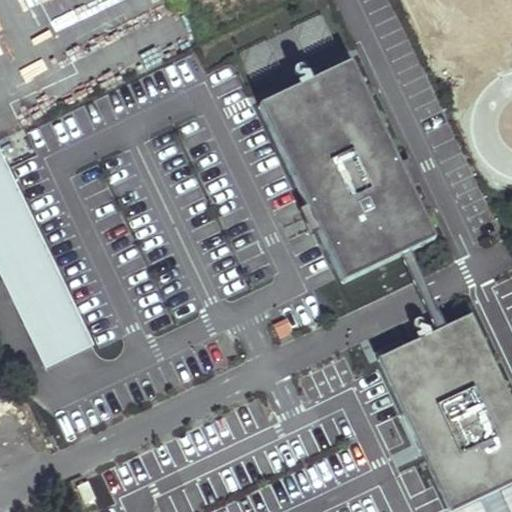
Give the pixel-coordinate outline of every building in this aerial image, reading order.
[(292,60),(332,48),(324,19),(284,31),(292,60)] [(237,53),(249,84),(279,73),(267,41),(237,53)] [(336,291),(428,252),(348,66),(256,105),(336,291)] [(0,275),(45,368),(93,346),(0,151),(0,275)] [(271,326),(277,341),(292,335),(285,319),(271,326)] [(482,511),(479,505),(511,490),(511,417),(471,321),(380,360),(445,511),(482,511)] [(87,483),(75,489),(83,506),(95,500),(87,483)] [(501,511),(511,511),(511,500),(499,506),(501,511)]
